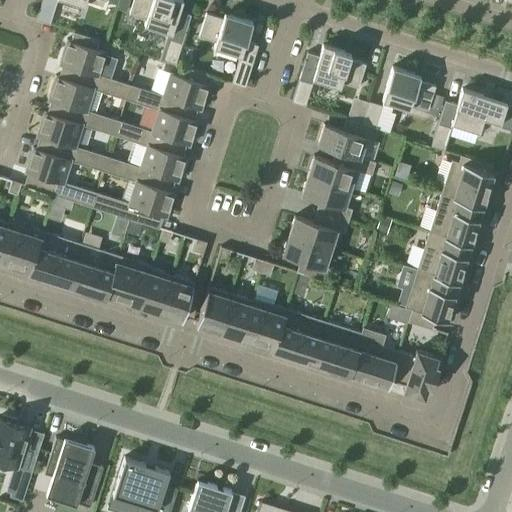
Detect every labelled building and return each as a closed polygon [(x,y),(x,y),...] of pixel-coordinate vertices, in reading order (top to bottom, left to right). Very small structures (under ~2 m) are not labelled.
[(50,23),(56,0),(66,0),(84,6),(86,0),(103,6),(104,0),(42,0),(36,19),(50,23)] [(144,25),(166,32),(159,55),(174,60),(191,12),(180,9),(182,0),(133,0),(129,14),(146,19),(144,25)] [(225,13),(223,18),(206,12),(199,36),(215,42),(214,47),(240,55),(241,56),(245,42),(246,42),(246,41),(253,21),(225,13)] [(99,39),(74,31),(71,40),(67,39),(59,64),(68,66),(64,78),(93,88),(126,99),(130,84),(98,74),(105,51),(96,48),(99,39)] [(240,55),(239,59),(231,82),(245,86),(252,63),(258,44),(246,41),(246,42),(245,42),(241,56),(240,55)] [(305,105),(312,78),(340,87),(341,82),(358,87),(366,64),(349,58),(351,53),(345,51),(323,44),(319,56),(307,52),(291,101),(305,105)] [(431,100),(434,88),(435,86),(419,80),(420,75),(414,73),(392,66),(386,87),(382,101),(409,109),(411,104),(428,109),(431,100)] [(126,99),(158,109),(158,108),(188,118),(192,106),(200,108),(208,84),(204,83),(207,74),(186,67),(183,76),(170,72),(163,94),(130,84),(126,99)] [(58,76),(56,75),(48,100),(56,102),(52,114),(82,123),(82,124),(114,135),(119,120),(86,109),(93,88),(64,78),(58,76)] [(507,103),(484,95),(462,88),(455,109),(456,109),(451,123),(479,132),(481,126),(497,132),(507,103)] [(439,108),(443,97),(434,94),(430,105),(439,108)] [(361,123),(375,127),(382,105),(369,100),(361,123)] [(181,142),(186,143),(189,144),(197,120),(194,119),(194,120),(188,118),(158,108),(158,109),(152,130),(119,120),(114,135),(147,145),(147,144),(177,154),(181,142)] [(42,113),(34,111),(27,130),(35,132),(42,113)] [(47,112),(44,111),(36,135),(39,136),(45,138),(41,150),(71,159),(70,160),(103,170),(108,155),(75,145),(82,124),(82,123),(52,114),(47,112)] [(359,157),(360,156),(365,137),(374,140),(378,128),(375,127),(361,123),(339,116),(338,117),(345,119),(342,129),(324,123),(317,143),(335,149),(359,157)] [(438,123),(431,145),(444,150),(451,127),(438,123)] [(140,166),(108,155),(103,170),(135,181),(135,180),(165,189),(169,177),(178,180),(185,156),(183,155),(182,155),(177,154),(147,144),(147,145),(140,166)] [(35,148),(35,147),(33,146),(25,171),(33,174),(30,185),(24,183),(24,185),(91,206),(96,191),(64,181),(70,160),(71,159),(41,150),(35,148)] [(375,161),(360,156),(359,157),(335,149),(332,160),(314,155),(307,174),(349,187),(353,189),(359,171),(371,174),(375,161)] [(482,205),(486,194),(492,173),(493,174),(494,172),(491,171),(493,165),(461,155),(458,161),(452,159),(441,193),(483,206),(483,205),(482,205)] [(408,163),(398,160),(393,175),(404,179),(408,163)] [(310,208),(348,221),(352,208),(344,206),(349,187),(307,174),(301,193),(319,199),(316,209),(310,207),(310,208)] [(388,190),(397,194),(401,181),(392,178),(388,190)] [(17,194),(21,184),(11,180),(8,191),(17,194)] [(129,202),(96,191),(91,206),(159,228),(159,226),(154,225),(158,213),(166,216),(174,191),(171,191),(165,189),(135,180),(135,181),(129,202)] [(429,230),(471,244),(471,243),(470,243),(478,219),(479,219),(479,218),(478,218),(482,206),(483,207),(483,206),(441,193),(429,230)] [(288,234),(330,248),(336,229),(345,232),(348,221),(310,208),(309,208),(316,210),(312,221),(294,215),(288,234)] [(125,231),(128,219),(113,214),(109,226),(125,231)] [(386,234),(392,219),(380,215),(375,231),(386,234)] [(0,248),(9,219),(8,219),(7,222),(0,219),(0,248)] [(29,272),(36,250),(42,230),(9,219),(0,248),(0,261),(16,267),(27,270),(27,271),(29,272)] [(141,223),(128,219),(125,231),(138,235),(141,223)] [(168,243),(172,232),(162,229),(159,240),(168,243)] [(29,271),(41,275),(64,282),(64,283),(66,284),(66,283),(67,283),(80,242),(42,230),(36,250),(29,272),(29,271)] [(471,244),(429,230),(417,268),(459,281),(458,280),(466,257),(467,257),(467,256),(466,255),(470,244),(471,244)] [(324,266),(330,248),(288,234),(282,253),(300,259),(296,271),(329,282),(333,269),(324,266)] [(202,253),(205,242),(196,239),(192,250),(202,253)] [(105,296),(112,274),(118,254),(80,242),(67,283),(67,284),(69,284),(104,295),(105,296)] [(221,247),(218,258),(227,261),(231,250),(221,247)] [(106,295),(117,299),(137,305),(136,306),(137,306),(151,265),(118,254),(112,274),(105,296),(106,296),(106,295)] [(264,261),(255,258),(252,269),(261,272),(264,261)] [(270,275),(273,264),(264,261),(261,272),(270,275)] [(139,306),(159,312),(171,274),(151,268),(152,265),(151,265),(137,306),(138,307),(139,306)] [(436,316),(447,320),(447,319),(446,318),(454,294),(455,295),(455,293),(454,293),(458,282),(459,282),(459,281),(417,268),(405,307),(411,309),(412,308),(436,316)] [(194,281),(193,281),(171,274),(159,312),(181,319),(180,320),(182,320),(194,281)] [(218,331),(230,293),(208,286),(195,325),(197,325),(197,324),(218,331)] [(240,339),(253,297),(252,297),(251,300),(230,293),(218,331),(239,338),(238,338),(240,339)] [(272,349),(279,327),(286,307),(253,297),(240,339),(241,339),(241,338),(272,348),(271,349),(272,349)] [(274,349),(285,352),(308,360),(310,361),(310,360),(311,360),(324,319),(286,307),(279,327),(272,349),(273,350),(274,349)] [(432,329),(436,316),(412,308),(411,309),(408,321),(432,329)] [(349,373),(355,352),(363,327),(363,326),(361,331),(324,319),(311,360),(311,361),(313,362),(313,361),(348,372),(347,373),(349,373)] [(350,373),(361,376),(387,385),(386,385),(387,386),(398,350),(397,349),(397,350),(382,345),(386,334),(363,327),(355,352),(349,373),(349,374),(350,373)] [(387,386),(390,379),(405,384),(403,390),(424,396),(427,387),(430,388),(437,366),(434,365),(437,356),(416,350),(414,355),(398,350),(387,386)] [(33,451),(23,447),(29,428),(29,426),(26,425),(24,428),(18,425),(18,422),(16,422),(17,419),(3,414),(2,417),(0,416),(0,461),(14,466),(27,470),(33,451)] [(44,473),(52,475),(45,494),(76,504),(76,502),(90,506),(103,466),(89,462),(94,447),(64,437),(63,439),(55,436),(44,473)] [(113,495),(110,505),(111,505),(110,507),(126,511),(169,511),(178,487),(165,483),(169,471),(124,456),(112,495),(113,495)] [(0,470),(6,472),(8,466),(0,463),(0,470)] [(10,496),(22,500),(26,489),(31,471),(27,470),(14,466),(6,488),(11,490),(10,496)] [(228,502),(231,491),(197,480),(186,511),(239,511),(241,506),(228,502)] [(296,511),(261,501),(257,511),(296,511)]
